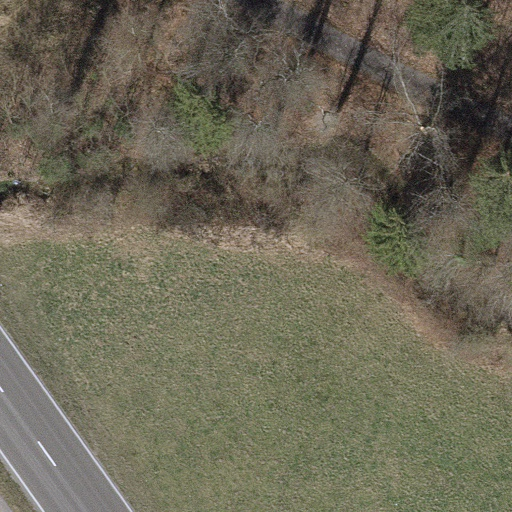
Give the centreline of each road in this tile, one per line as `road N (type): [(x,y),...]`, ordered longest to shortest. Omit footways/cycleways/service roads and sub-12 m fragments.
road 1 (track): [(253,0),(511,130)]
road 2 (secondary): [(85,511),(0,391)]
